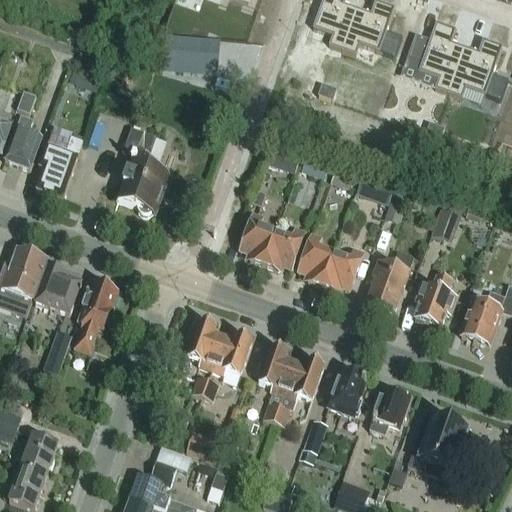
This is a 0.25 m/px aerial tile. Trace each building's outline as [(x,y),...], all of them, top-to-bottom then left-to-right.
[(204,0),(199,17),(232,28),(241,0),(204,0)] [(324,0),(312,34),(332,41),(328,52),(342,56),(357,15),(343,10),(346,0),(324,0)] [(357,15),(342,56),(355,61),(358,51),(394,64),(402,43),(386,37),(394,14),(375,7),(370,20),(357,15)] [(435,29),(418,77),(438,84),(434,95),(448,99),(464,53),(450,48),(455,36),(435,29)] [(217,49),(167,44),(164,73),(214,78),(217,49)] [(464,53),(448,99),(461,104),(465,94),(500,107),(507,86),(492,80),(501,52),(482,46),(478,58),(464,53)] [(325,104),(329,93),(321,90),(317,102),(325,104)] [(325,104),(332,107),(336,95),(329,93),(325,104)] [(29,120),(35,103),(23,98),(17,115),(29,120)] [(28,140),(32,127),(20,122),(3,168),(30,178),(42,145),(28,140)] [(4,150),(10,133),(0,128),(0,151),(1,149),(4,150)] [(436,131),(428,129),(424,140),(432,143),(436,131)] [(444,134),(436,131),(432,143),(440,145),(444,134)] [(141,222),(143,222),(145,222),(147,222),(148,222),(150,221),(151,220),(152,219),(154,220),(167,183),(154,179),(156,174),(151,172),(153,167),(147,165),(154,144),(130,136),(122,157),(133,161),(117,207),(137,214),(137,215),(137,216),(137,217),(138,219),(139,220),(140,221),(141,222)] [(61,206),(82,148),(71,144),(66,157),(62,155),(61,158),(46,153),(38,174),(43,176),(35,197),(61,206)] [(275,157),(269,171),(295,181),(300,166),(275,157)] [(349,195),(353,185),(335,178),(331,189),(349,195)] [(408,200),(395,195),(393,201),(392,201),(384,226),(398,231),(407,206),(406,206),(408,200)] [(265,200),(255,196),(251,208),(260,212),(265,200)] [(451,248),(462,216),(444,210),(442,215),(440,214),(431,241),(451,248)] [(263,272),(275,240),(259,234),(263,225),(253,221),(241,254),(250,257),(248,263),(250,267),(263,272)] [(290,245),(275,240),(263,272),(278,277),(281,275),(283,269),(292,272),(304,239),(294,236),(290,245)] [(308,288),(321,293),(333,261),(318,255),(321,246),(311,242),(300,275),(308,278),(306,284),(308,288)] [(333,261),(321,293),(335,298),(340,296),(342,290),(351,293),(362,260),(352,257),(349,266),(333,261)] [(0,313),(25,322),(44,268),(17,258),(9,280),(3,278),(0,286),(0,313)] [(408,279),(413,265),(397,260),(392,274),(377,269),(371,285),(374,286),(366,309),(394,319),(408,279)] [(69,322),(81,289),(62,282),(63,278),(61,273),(53,270),(48,273),(35,309),(69,322)] [(450,322),(456,305),(446,302),(451,287),(436,282),(431,296),(421,292),(415,310),(419,311),(414,326),(440,335),(445,321),(450,322)] [(106,331),(117,298),(112,296),(113,292),(100,288),(98,292),(92,289),(87,303),(86,302),(77,329),(83,331),(74,356),(91,362),(96,350),(93,350),(96,341),(98,341),(102,329),(106,331)] [(511,322),(511,320),(511,294),(508,293),(504,305),(489,300),(484,313),(472,309),(460,342),(465,344),(467,340),(474,342),(472,347),(477,349),(480,352),(484,351),(489,353),(497,329),(501,327),(499,323),(501,319),(511,322)] [(199,373),(212,378),(225,342),(215,338),(216,335),(200,329),(188,362),(202,367),(199,373)] [(71,343),(57,338),(43,376),(57,381),(71,343)] [(234,345),(225,342),(212,378),(225,383),(227,376),(241,381),(253,348),(235,342),(234,345)] [(262,426),(274,431),(296,368),(287,364),(288,361),(272,355),(260,388),(274,393),(262,426)] [(296,368),(274,431),(283,434),(289,417),(293,418),(299,402),(313,407),(324,374),(307,367),(305,371),(296,368)] [(360,408),(367,389),(361,387),(342,380),(330,414),(355,423),(356,421),(359,422),(363,409),(360,408)] [(196,384),(191,400),(202,404),(208,388),(196,384)] [(218,391),(208,388),(202,404),(212,408),(218,391)] [(401,436),(412,405),(386,395),(371,436),(387,442),(391,432),(401,436)] [(185,431),(190,418),(168,411),(164,423),(185,431)] [(469,437),(468,437),(435,425),(433,432),(426,430),(416,456),(415,456),(409,473),(452,489),(456,478),(454,477),(464,448),(466,449),(467,449),(468,449),(469,448),(470,447),(471,446),(472,445),(472,444),(473,443),(473,442),(472,441),(472,439),(471,438),(470,437),(469,437)] [(327,432),(313,426),(302,456),(317,461),(327,432)] [(17,436),(0,429),(0,446),(11,451),(17,436)] [(192,439),(185,460),(215,470),(222,449),(192,439)] [(22,469),(47,478),(57,450),(32,441),(22,469)] [(34,511),(47,478),(22,469),(8,507),(22,511),(34,511)] [(401,492),(405,479),(393,474),(388,487),(401,492)] [(129,507),(143,511),(189,511),(159,501),(162,491),(170,494),(174,483),(153,476),(150,486),(138,482),(129,507)] [(222,498),(227,484),(215,480),(211,494),(222,498)] [(363,511),(369,498),(342,488),(333,511),(363,511)]
